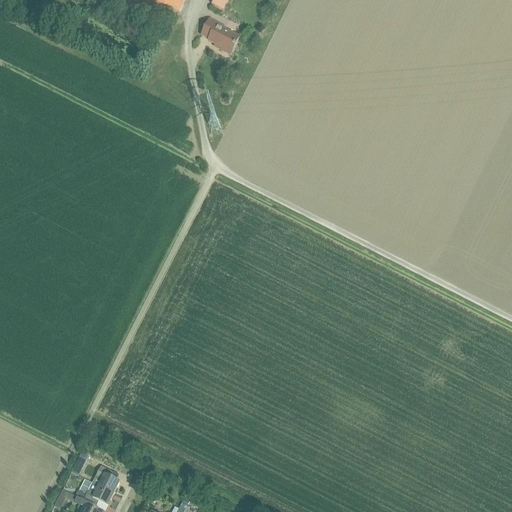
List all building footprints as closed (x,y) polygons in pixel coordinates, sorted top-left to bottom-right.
[(149,0),(178,14),(185,0),(149,0)] [(223,12),(228,0),(214,0),(211,6),(223,12)] [(231,56),(239,40),(224,32),(225,29),(209,21),(201,37),(209,40),(208,42),(216,46),(215,48),(231,56)] [(72,473),(71,475),(77,478),(81,470),(75,467),(72,473)] [(93,485),(92,485),(113,496),(119,484),(110,480),(113,474),(101,468),(95,479),(102,482),(99,488),(93,485)] [(83,502),(94,507),(96,508),(99,503),(108,507),(113,496),(92,485),(89,491),(84,501),(83,502)] [(78,492),(76,497),(78,499),(82,501),(85,495),(78,492)] [(73,496),(72,498),(72,503),(75,505),(79,507),(78,509),(78,511),(91,511),(94,507),(83,502),(84,501),(82,501),(78,499),(76,497),(73,496)]
